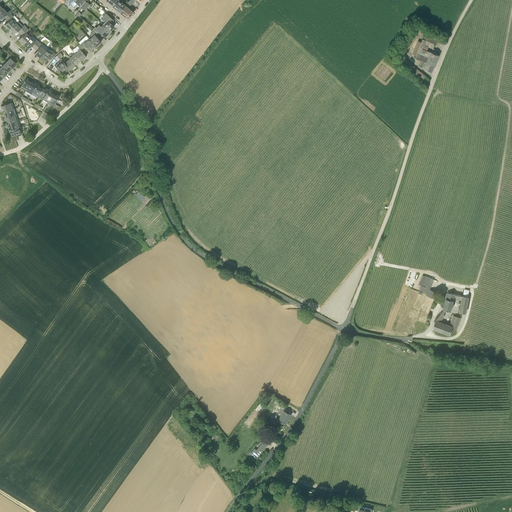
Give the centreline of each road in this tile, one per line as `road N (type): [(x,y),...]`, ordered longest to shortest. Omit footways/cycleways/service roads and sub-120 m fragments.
road 1 (unclassified): [(343,328),(216,265),(180,235),(138,123),(103,67)]
road 2 (unclassified): [(343,328),(429,89),(470,0)]
road 3 (unclassified): [(227,511),(296,419),(343,328)]
road 4 (unclassified): [(0,155),(31,140),(103,67)]
